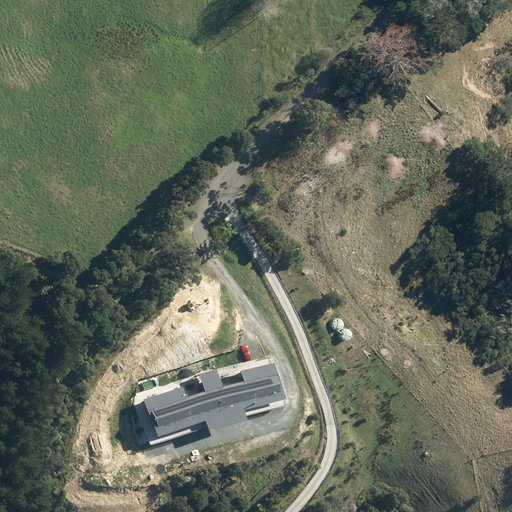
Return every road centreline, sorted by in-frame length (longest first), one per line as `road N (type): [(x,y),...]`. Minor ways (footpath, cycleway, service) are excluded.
road 1 (unclassified): [(189,228),(262,138),(415,0)]
road 2 (track): [(189,228),(96,298),(0,269)]
